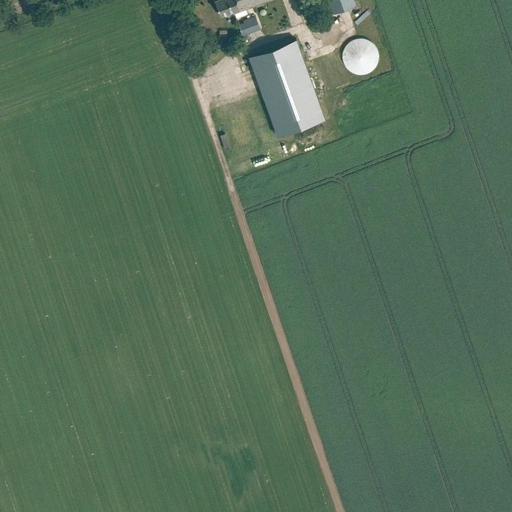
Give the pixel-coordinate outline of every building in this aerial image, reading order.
[(216,0),(222,15),(234,10),(235,13),(268,0),(216,0)] [(326,0),(332,14),(355,5),(353,0),(326,0)] [(242,36),(260,29),(255,16),(243,20),(243,22),(238,24),(242,36)] [(277,135),(325,118),(296,38),(249,56),(277,135)] [(361,38),(358,38),(355,38),(352,39),(350,41),(347,43),(345,45),(344,47),(343,50),(342,53),(342,56),(342,59),(342,62),(344,64),(345,67),(347,69),(349,71),(352,72),(355,73),(358,74),(360,74),(363,74),(366,73),(369,72),(371,70),(373,68),(375,66),(377,63),(378,60),(378,58),(378,55),(378,52),(377,49),(375,46),(374,44),(372,42),(369,40),(366,39),(364,38),(361,38)]
